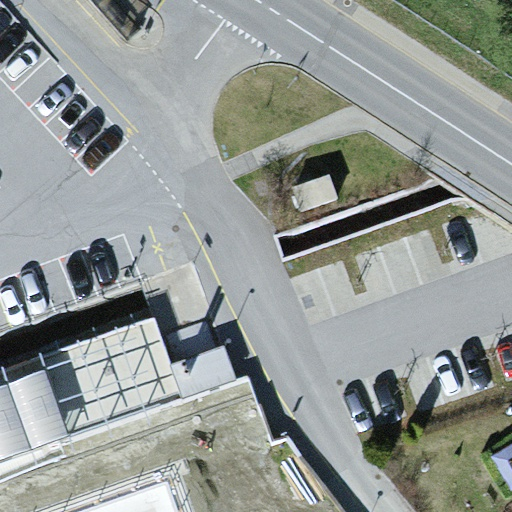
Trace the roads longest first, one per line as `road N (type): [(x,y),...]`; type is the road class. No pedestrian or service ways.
road 1 (residential): [(251,0),(164,97),(302,369),(401,511)]
road 2 (tertiary): [(261,0),(511,167)]
